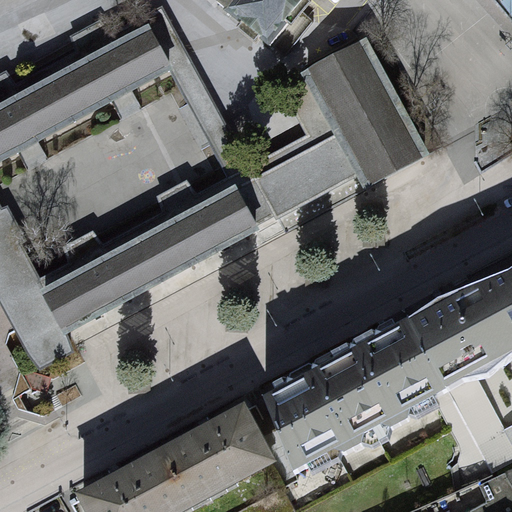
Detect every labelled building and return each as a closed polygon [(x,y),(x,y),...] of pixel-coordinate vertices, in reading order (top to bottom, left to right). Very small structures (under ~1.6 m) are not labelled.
[(252,0),(239,16),(275,47),(313,0),(252,0)] [(141,27),(0,101),(0,162),(166,74),(141,27)] [(409,155),(351,46),(294,76),(327,138),(33,293),(58,340),(409,155)] [(511,264),(406,324),(448,398),(511,361),(511,264)] [(406,324),(263,403),(302,476),(448,398),(406,324)] [(252,410),(81,501),(86,511),(202,511),(283,469),(252,410)] [(294,511),(281,488),(238,511),(511,511),(511,473),(481,489),(489,507),(479,511),(294,511)]
